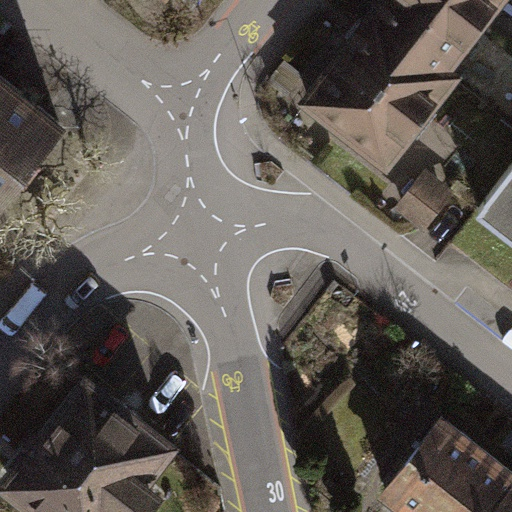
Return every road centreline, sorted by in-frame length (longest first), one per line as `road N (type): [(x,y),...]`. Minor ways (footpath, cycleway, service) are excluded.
road 1 (residential): [(218,241),(295,229),(339,239),(511,379)]
road 2 (residential): [(218,241),(269,511)]
road 3 (residential): [(0,374),(72,285),(97,269),(218,241)]
road 4 (residential): [(37,0),(183,105)]
road 5 (residential): [(183,105),(218,241)]
road 6 (residential): [(183,105),(264,0)]
